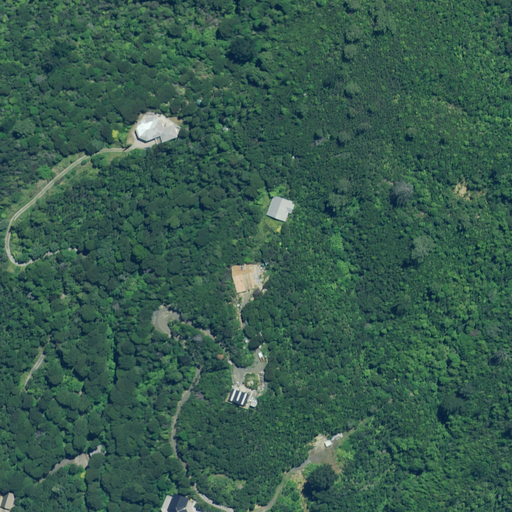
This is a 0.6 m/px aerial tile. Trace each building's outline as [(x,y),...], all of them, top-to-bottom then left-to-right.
[(142,120),(139,126),(143,138),(149,140),(157,138),(159,144),(181,137),(177,124),(167,127),(163,114),(142,120)] [(297,203),(276,195),(269,215),(288,221),(291,212),(294,213),(297,203)] [(332,438),(326,441),(329,446),(334,444),(332,438)] [(328,450),(323,442),(314,448),(319,455),(328,450)] [(188,497),(178,494),(177,497),(170,495),(166,509),(167,511),(190,511),(189,508),(193,499),(188,498),(188,497)]
